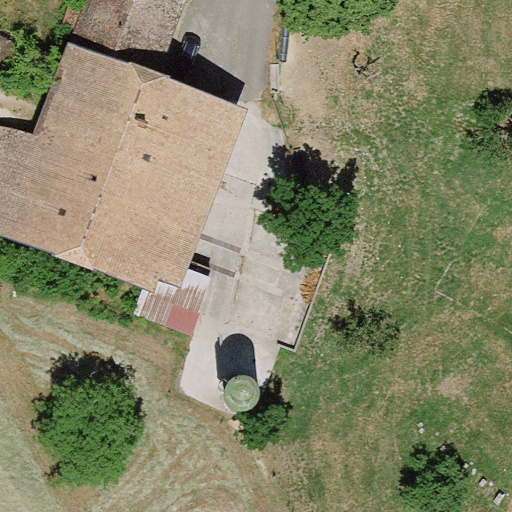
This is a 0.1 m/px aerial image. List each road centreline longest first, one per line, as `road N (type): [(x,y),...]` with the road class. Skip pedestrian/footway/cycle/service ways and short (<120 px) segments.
road 1 (motorway): [(284,0),(0,483)]
road 2 (motorway): [(327,511),(511,178)]
